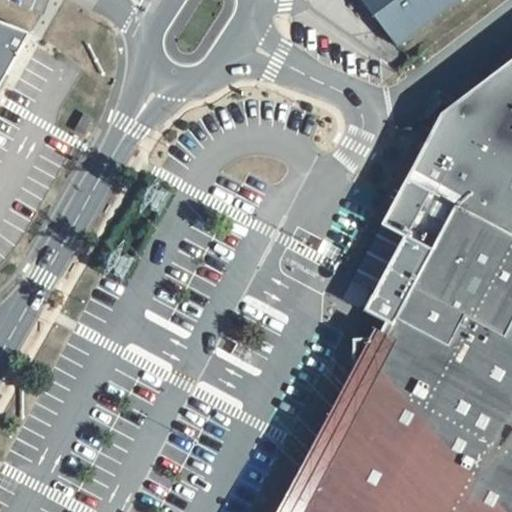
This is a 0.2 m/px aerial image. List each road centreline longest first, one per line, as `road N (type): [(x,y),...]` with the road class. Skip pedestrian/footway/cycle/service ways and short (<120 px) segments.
road 1 (tertiary): [(0,358),(125,116),(157,77)]
road 2 (tertiary): [(157,77),(186,86),(216,71),(257,0)]
